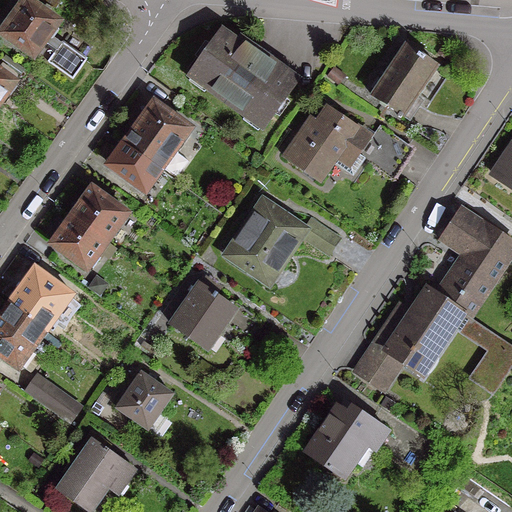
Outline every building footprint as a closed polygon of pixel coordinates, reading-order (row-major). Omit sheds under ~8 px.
[(56,23),(24,0),(23,0),(0,31),(0,34),(31,57),(42,42),(54,51),(45,62),(70,80),(84,61),(59,43),(59,44),(50,38),(54,32),(53,27),(56,23)] [(234,45),(218,33),(189,75),(262,128),(295,82),(237,41),(234,45)] [(415,97),(436,67),(404,45),(370,96),(408,122),(421,102),(415,97)] [(0,100),(12,82),(0,73),(0,100)] [(187,130),(151,104),(122,144),(158,170),(187,130)] [(304,139),(299,135),(282,158),(317,182),(330,163),(351,177),(362,161),(385,177),(407,146),(378,125),(369,138),(326,108),(304,139)] [(158,170),(122,144),(107,165),(143,191),(158,170)] [(511,149),(510,148),(492,176),(511,189),(511,149)] [(125,215),(90,189),(70,217),(104,242),(125,215)] [(302,230),(261,202),(224,256),(259,280),(272,261),(279,266),(299,237),(327,255),(337,240),(309,220),(302,230)] [(511,244),(483,225),(482,227),(458,211),(440,239),(463,255),(435,296),(426,289),(426,290),(461,314),(462,313),(467,318),(511,252),(511,244)] [(104,242),(70,217),(50,244),(85,269),(104,242)] [(70,296),(32,268),(6,304),(44,332),(70,296)] [(223,323),(223,322),(248,339),(260,323),(235,305),(233,309),(214,296),(215,295),(212,293),(212,294),(206,289),(209,284),(203,279),(199,285),(198,284),(170,325),(200,347),(218,320),(223,323)] [(461,314),(426,290),(402,324),(392,317),(354,374),(381,391),(400,363),(419,376),(461,314)] [(44,332),(6,304),(0,313),(0,358),(16,370),(44,332)] [(511,348),(499,339),(472,378),(490,389),(511,356),(511,348)] [(140,371),(115,407),(146,428),(171,393),(140,371)] [(79,410),(43,384),(32,399),(68,425),(79,410)] [(347,414),(336,406),(304,454),(341,479),(363,446),(372,452),(386,431),(351,407),(347,414)] [(80,445),(86,450),(57,491),(87,511),(109,481),(120,489),(134,469),(121,460),(121,461),(98,445),(101,440),(90,432),(80,445)]
